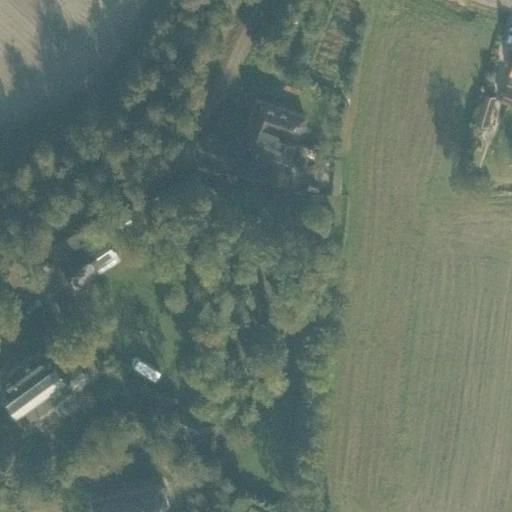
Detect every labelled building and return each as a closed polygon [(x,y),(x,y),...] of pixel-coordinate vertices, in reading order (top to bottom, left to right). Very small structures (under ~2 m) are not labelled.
[(296,92),(301,79),(287,74),(282,87),(296,92)] [(511,100),(511,85),(507,84),(502,97),(511,100)] [(487,124),(496,94),(485,90),(476,120),(487,124)] [(256,97),(247,119),(276,131),(277,128),(297,136),(304,115),(256,97)] [(275,133),(276,131),(247,119),(239,141),(287,160),(294,140),(275,133)] [(257,184),(263,170),(236,160),(231,174),(257,184)] [(279,184),(284,170),(273,166),(268,180),(279,184)] [(229,207),(237,209),(240,202),(231,200),(229,207)] [(70,281),(103,258),(92,242),(59,264),(70,281)] [(70,385),(84,374),(73,358),(58,369),(44,349),(36,347),(0,373),(0,382),(7,391),(4,393),(13,404),(15,403),(26,418),(70,386),(70,385)] [(166,420),(194,434),(200,424),(188,418),(187,419),(182,417),(183,415),(171,409),(166,420)] [(106,490),(107,491),(89,495),(91,504),(93,511),(149,511),(158,510),(159,511),(161,511),(160,509),(166,500),(168,500),(168,498),(166,498),(164,487),(165,486),(164,485),(162,486),(153,482),(154,479),(152,479),(151,481),(138,484),(138,482),(136,483),(136,485),(123,488),(123,486),(121,486),(121,488),(108,491),(108,489),(106,490)]
